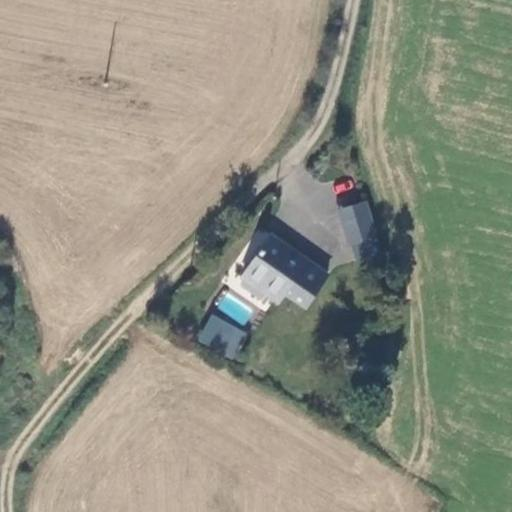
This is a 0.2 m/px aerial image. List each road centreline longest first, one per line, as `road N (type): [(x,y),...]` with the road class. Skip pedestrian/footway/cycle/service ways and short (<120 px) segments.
road 1 (track): [(9,511),(5,462),(108,331),(280,161)]
road 2 (unclassified): [(280,161),(331,93),(351,0)]
